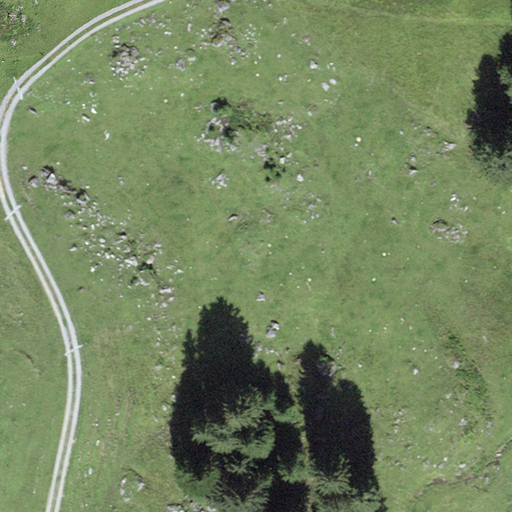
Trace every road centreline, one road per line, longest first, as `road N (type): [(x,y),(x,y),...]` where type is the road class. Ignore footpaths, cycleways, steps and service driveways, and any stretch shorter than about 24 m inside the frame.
road 1 (track): [(0,167),(11,211),(74,352),(73,409),(52,511)]
road 2 (track): [(154,0),(80,35),(37,70),(5,112),(0,134)]
